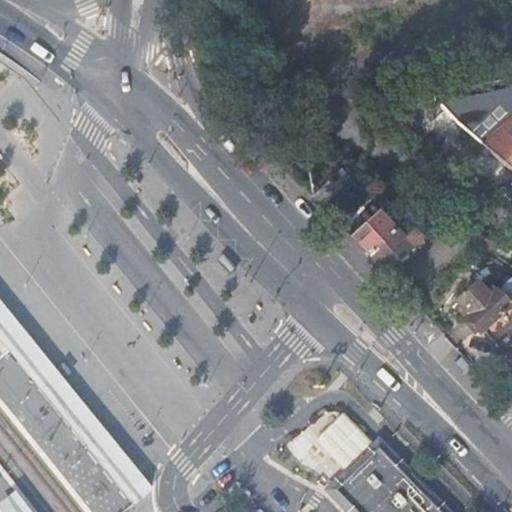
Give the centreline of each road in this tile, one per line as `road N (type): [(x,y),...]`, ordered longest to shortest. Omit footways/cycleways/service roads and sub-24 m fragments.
road 1 (primary): [(129,114),(315,315),(500,472)]
road 2 (primary): [(500,472),(439,388),(287,233)]
road 3 (primary): [(287,233),(191,84),(160,0)]
road 4 (primary): [(287,233),(133,80)]
road 5 (tertiary): [(0,8),(101,88)]
